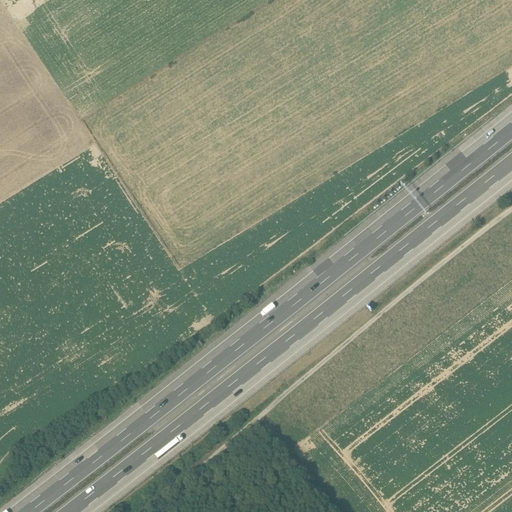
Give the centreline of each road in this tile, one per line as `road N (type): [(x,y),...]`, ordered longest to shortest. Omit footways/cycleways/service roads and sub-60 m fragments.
road 1 (motorway): [(511,121),(21,511)]
road 2 (motorway): [(82,511),(511,170)]
road 3 (track): [(511,211),(144,511)]
